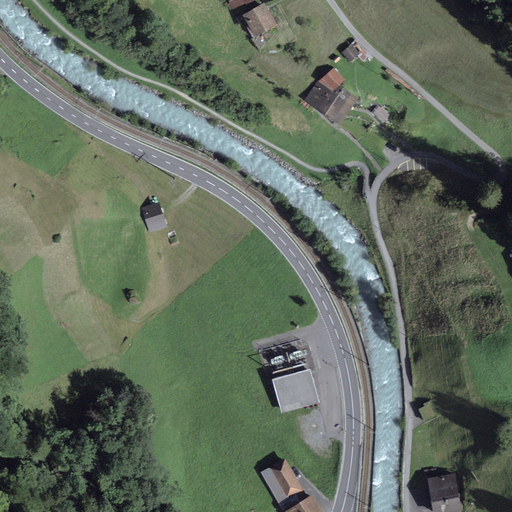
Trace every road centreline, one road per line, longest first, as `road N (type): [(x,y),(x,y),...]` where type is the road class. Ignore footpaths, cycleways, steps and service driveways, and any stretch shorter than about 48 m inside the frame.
road 1 (track): [(407,511),(407,371),(365,169),(310,166),(117,66),(34,0)]
road 2 (secondary): [(0,57),(78,120),(242,204),(296,260),(344,349),(354,402),(342,511)]
